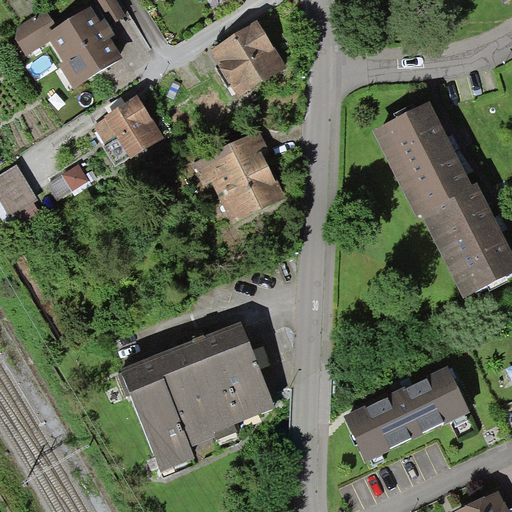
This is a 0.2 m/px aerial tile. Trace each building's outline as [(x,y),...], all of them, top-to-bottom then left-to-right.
[(116,0),(95,0),(111,26),(127,17),(116,0)] [(29,57),(52,44),(65,66),(61,68),(74,90),(120,63),(108,42),(113,38),(104,23),(98,26),(90,12),(58,31),(46,10),(12,30),(29,57)] [(261,25),(211,53),(239,101),(289,72),(261,25)] [(140,99),(104,122),(131,163),(166,140),(140,99)] [(423,214),(472,188),(431,105),(376,132),(418,217),(423,214)] [(259,137),(202,165),(233,228),(290,201),(259,137)] [(21,163),(0,175),(0,197),(12,218),(43,200),(21,163)] [(77,201),(94,191),(80,169),(63,180),(77,201)] [(472,188),(423,214),(465,296),(511,271),(511,254),(477,186),(472,188)] [(243,327),(122,378),(165,477),(197,464),(191,450),(280,413),(243,327)] [(449,370),(347,416),(368,462),(469,416),(449,370)] [(507,511),(500,497),(470,511),(507,511)]
